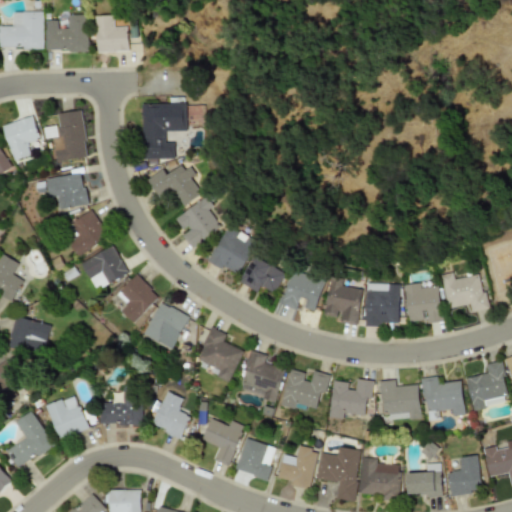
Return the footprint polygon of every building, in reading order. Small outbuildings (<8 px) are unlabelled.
[(41,12),(10,12),(11,26),(0,26),(0,48),(41,48),(41,12)] [(44,20),(44,51),(86,51),(86,15),(66,15),(66,29),(56,28),(56,20),(44,20)] [(113,15),(95,16),(96,52),(127,51),(127,27),(114,27),(113,15)] [(185,131),(185,103),(141,104),(141,159),(173,158),(173,143),(164,143),(164,131),(185,131)] [(52,137),(55,161),(86,158),(81,111),(57,113),(58,126),(43,128),(44,138),(52,137)] [(3,124),(11,161),(30,157),(26,142),(38,139),(33,117),(3,124)] [(0,172),(9,169),(0,149),(0,172)] [(182,206),(201,194),(190,178),(195,175),(187,163),(167,176),(162,169),(146,180),(157,197),(171,188),(182,206)] [(58,209),(87,204),(81,173),(45,179),(49,198),(56,197),(58,209)] [(191,249),(220,228),(207,210),(212,206),(206,197),(174,219),(184,232),(180,234),(191,249)] [(108,237),(91,210),(70,223),(78,236),(68,242),(77,257),(108,237)] [(237,277),(256,242),(228,225),(208,260),(237,277)] [(96,291),(128,272),(112,246),(81,264),(96,291)] [(11,274),(18,263),(1,254),(0,256),(0,295),(11,302),(23,281),(11,274)] [(261,287),(273,294),(285,273),(254,256),(240,283),(258,292),(261,287)] [(280,305),(296,310),(297,306),(314,312),(325,280),(293,269),(280,305)] [(440,275),(447,309),(469,304),(470,312),(486,309),(479,274),(454,279),(452,272),(440,275)] [(120,311),(133,323),(158,296),(135,275),(116,295),(126,304),(120,311)] [(324,315),(339,317),(338,323),(356,325),(362,289),(342,286),(343,279),(330,277),(324,315)] [(403,285),(408,322),(425,320),(426,323),(442,321),(438,286),(420,288),(420,283),(403,285)] [(398,325),(399,285),(365,284),(364,324),(398,325)] [(143,336),(173,349),(188,316),(159,302),(143,336)] [(50,325),(14,317),(7,345),(10,350),(1,355),(0,359),(0,402),(3,407),(16,398),(19,384),(14,377),(19,359),(13,349),(34,355),(41,350),(39,347),(41,341),(46,342),(50,325)] [(242,350),(222,342),(225,334),(210,327),(196,360),(213,367),(210,374),(229,382),(242,350)] [(275,400),(284,369),(264,364),(266,355),(250,351),(239,390),(275,400)] [(465,378),(472,410),(484,408),(484,405),(507,401),(499,361),(484,364),(486,374),(465,378)] [(280,405),(293,409),(294,402),(318,409),(327,375),(313,371),(310,382),(303,380),(305,373),(290,369),(280,405)] [(421,378),(426,420),(435,419),(434,412),(450,410),(451,416),(464,415),(460,381),(437,384),(436,377),(421,378)] [(328,417),(343,419),(344,413),(364,416),(366,399),(370,399),(373,381),(356,379),(354,390),(347,389),(347,383),(333,381),(328,417)] [(380,381),(382,419),(420,417),(417,385),(395,386),(394,380),(380,381)] [(141,424),(142,397),(135,396),(135,389),(122,389),(122,403),(99,402),(99,424),(141,424)] [(177,411),(183,399),(167,391),(151,425),(180,438),(190,417),(177,411)] [(47,405),(56,438),(86,430),(76,396),(47,405)] [(24,438),(5,451),(17,469),(53,445),(30,411),(14,422),(24,438)] [(213,460),(228,466),(244,426),(230,421),(228,426),(210,419),(201,440),(219,447),(213,460)] [(275,448),(244,438),(234,471),(266,480),(275,448)] [(488,476),(507,473),(510,485),(511,484),(511,439),(505,441),(506,448),(495,450),(494,446),(482,449),(488,476)] [(277,478),(289,481),(288,485),(309,489),(317,449),(298,446),(295,457),(281,455),(277,478)] [(316,480),(338,483),(335,499),(352,502),(360,450),(337,447),(336,455),(320,453),(316,480)] [(446,472),(450,496),(481,491),(475,455),(458,458),(460,470),(446,472)] [(358,494),(381,495),(381,499),(397,500),(400,465),(375,463),(376,459),(361,457),(358,494)] [(406,473),(407,496),(442,495),(440,463),(425,464),(426,472),(406,473)] [(0,490),(11,482),(0,469),(0,490)] [(140,511),(140,490),(109,490),(109,511),(140,511)] [(70,511),(106,511),(89,494),(70,511)]
